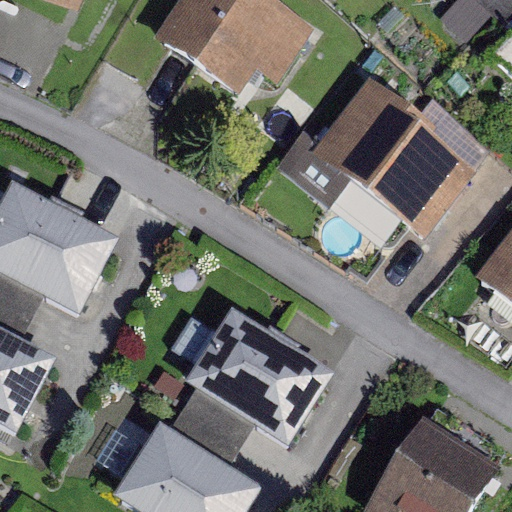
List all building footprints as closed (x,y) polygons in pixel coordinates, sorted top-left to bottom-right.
[(318,37),(262,0),(186,0),(154,48),(240,105),(258,77),(281,92),(318,37)] [(511,0),(479,0),(511,29),(511,0)] [(422,125),(371,87),(321,153),(315,161),(352,189),(428,247),(479,180),(477,179),(432,145),(437,137),(422,125)] [(498,155),(442,104),(422,125),(437,137),(432,145),(477,179),(498,155)] [(336,210),(352,189),(315,161),(321,153),(306,142),(285,171),(336,210)] [(81,330),(123,255),(10,193),(0,211),(0,285),(51,314),(81,330)] [(511,240),(476,287),(511,314),(511,240)] [(51,314),(0,285),(0,341),(27,356),(51,314)] [(293,458),(339,386),(230,317),(184,390),(208,405),(263,440),(293,458)] [(0,439),(17,448),(58,374),(27,356),(0,341),(0,439)] [(263,440),(208,405),(182,446),(237,481),(263,440)] [(478,511),(502,476),(425,427),(370,511),(478,511)] [(125,511),(259,511),(267,500),(237,481),(182,446),(159,432),(113,504),(125,511)]
